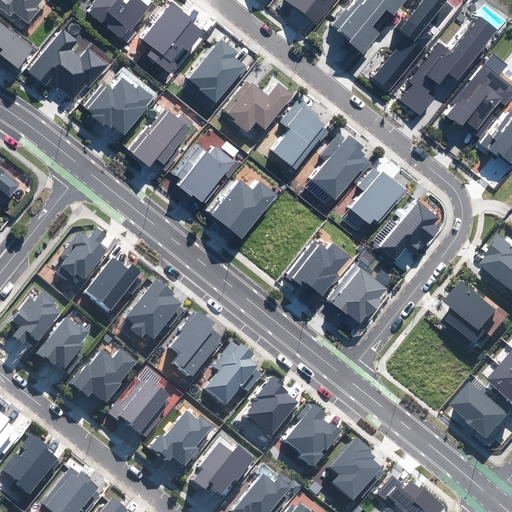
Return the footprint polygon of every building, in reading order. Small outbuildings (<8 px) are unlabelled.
[(0,0),(0,10),(22,28),(27,22),(29,23),(39,10),(36,7),(41,0),(0,0)] [(95,0),(93,3),(96,6),(90,13),(121,37),(128,28),(130,30),(153,2),(149,0),(130,0),(127,4),(121,0),(95,0)] [(335,0),(284,0),(316,25),(335,0)] [(346,40),(363,53),(378,33),(371,27),(386,8),(394,15),(405,0),(358,0),(350,12),(348,10),(335,25),(349,36),(346,40)] [(423,0),(400,30),(407,35),(373,78),(389,91),(433,36),(422,28),(444,0),(423,0)] [(172,3),(143,39),(154,47),(147,55),(170,72),(176,64),(171,60),(183,46),(187,50),(202,32),(190,22),(192,19),(172,3)] [(414,82),(400,101),(421,117),(437,97),(432,93),(447,74),(457,81),(497,29),(479,15),(452,50),(442,42),(412,80),(414,82)] [(0,55),(1,54),(18,68),(33,49),(0,23),(0,55)] [(63,29),(29,72),(45,85),(47,83),(56,90),(58,88),(73,100),(85,84),(89,87),(108,65),(88,50),(81,58),(70,50),(78,41),(63,29)] [(237,52),(221,40),(190,79),(201,88),(200,90),(216,102),(244,66),(233,58),(237,52)] [(494,53),(447,112),(458,121),(461,117),(469,124),(467,127),(478,135),(493,116),(487,112),(498,98),(505,103),(511,93),(511,85),(496,73),(505,61),(494,53)] [(103,84),(84,107),(94,115),(93,116),(103,125),(105,123),(111,128),(112,125),(124,134),(153,98),(139,86),(136,90),(122,79),(112,91),(103,84)] [(247,80),(223,110),(234,119),(233,120),(247,131),(255,121),(265,129),(292,95),(279,84),(268,97),(247,80)] [(318,115),(299,100),(281,122),(291,130),(274,151),(296,169),(320,139),(321,140),(330,130),(316,118),(318,115)] [(488,134),(480,144),(511,168),(511,109),(491,136),(488,134)] [(148,127),(130,150),(150,166),(155,159),(167,169),(180,152),(176,149),(191,130),(165,110),(150,129),(148,127)] [(346,139),(339,133),(321,156),(328,162),(312,181),(336,200),(352,180),(355,183),(370,163),(362,157),(365,154),(361,150),(363,147),(349,136),(346,139)] [(199,147),(176,175),(183,181),(179,186),(191,196),(193,194),(203,202),(225,173),(230,177),(239,165),(216,147),(209,155),(199,147)] [(0,189),(10,197),(20,184),(0,167),(0,189)] [(382,175),(374,168),(359,187),(366,192),(352,210),(370,224),(374,218),(379,222),(395,203),(397,204),(407,192),(383,173),(382,175)] [(219,201),(210,213),(242,239),(277,195),(260,182),(253,190),(241,180),(222,203),(219,201)] [(418,201),(380,247),(396,260),(406,246),(417,254),(438,228),(433,225),(439,218),(418,201)] [(65,260),(56,271),(68,280),(75,271),(84,278),(106,251),(99,245),(106,235),(97,228),(88,239),(80,233),(61,257),(65,260)] [(511,246),(498,235),(487,248),(490,250),(479,264),(511,289),(511,246)] [(328,250),(315,240),(286,277),(302,289),(307,283),(322,295),(338,276),(335,274),(349,256),(333,244),(328,250)] [(111,259),(85,292),(113,315),(139,282),(134,278),(138,273),(129,266),(126,270),(111,259)] [(386,289),(356,265),(329,299),(347,314),(348,313),(360,322),(367,314),(369,316),(381,301),(379,299),(386,289)] [(157,280),(127,318),(135,324),(131,329),(142,337),(145,333),(153,339),(166,324),(170,327),(183,310),(179,306),(181,304),(172,296),(174,294),(157,280)] [(494,309),(460,281),(444,302),(452,308),(440,324),(467,345),(471,340),(474,343),(484,330),(480,327),(494,309)] [(35,302),(30,298),(12,319),(21,326),(13,335),(23,343),(30,335),(37,340),(59,313),(51,306),(54,303),(53,303),(56,300),(44,291),(35,302)] [(214,324),(197,310),(182,329),(184,330),(172,345),(182,353),(176,362),(193,375),(223,338),(211,328),(214,324)] [(66,317),(37,353),(53,366),(56,362),(69,373),(83,355),(78,351),(82,346),(80,344),(89,332),(81,325),(79,328),(66,317)] [(238,348),(231,342),(223,353),(224,354),(215,366),(221,370),(207,388),(226,403),(241,384),(248,390),(261,374),(254,368),(257,365),(249,359),(253,354),(241,344),(238,348)] [(80,371),(71,382),(89,396),(92,391),(106,402),(121,384),(119,382),(136,361),(121,349),(113,359),(103,351),(91,366),(88,364),(82,372),(80,371)] [(511,350),(500,365),(511,375),(511,350)] [(511,375),(500,365),(486,380),(511,401),(511,375)] [(283,383),(273,376),(257,396),(260,399),(248,414),(273,434),(298,402),(287,394),(288,392),(281,386),(283,383)] [(119,400),(109,413),(118,420),(122,416),(147,436),(161,418),(159,416),(169,403),(165,400),(169,395),(149,379),(145,384),(141,381),(123,403),(119,400)] [(481,393),(469,383),(449,406),(466,420),(466,421),(485,438),(509,410),(484,389),(481,393)] [(302,456),(314,465),(341,432),(331,424),(330,425),(322,419),(326,414),(314,405),(312,408),(308,405),(297,419),(301,421),(287,439),(304,453),(302,456)] [(0,452),(1,451),(4,453),(19,436),(13,431),(15,429),(7,422),(9,420),(0,412),(0,452)] [(161,435),(152,446),(169,460),(173,456),(185,466),(198,448),(196,447),(212,426),(201,417),(198,421),(186,412),(165,438),(161,435)] [(48,449),(31,434),(22,445),(27,450),(20,457),(15,453),(1,470),(29,494),(58,459),(47,450),(48,449)] [(361,497),(385,471),(372,460),(374,457),(369,452),(371,449),(357,437),(331,467),(341,476),(334,483),(353,500),(358,494),(361,497)] [(204,468),(195,480),(206,489),(210,484),(224,496),(254,459),(238,446),(232,453),(220,443),(201,466),(204,468)] [(70,468),(42,502),(53,511),(77,511),(81,508),(85,511),(99,494),(95,491),(99,487),(81,472),(79,475),(70,468)] [(263,473),(233,510),(235,511),(278,511),(290,497),(285,494),(288,490),(293,494),(300,486),(282,471),(273,482),(263,473)] [(393,476),(378,493),(391,505),(395,501),(407,511),(438,511),(443,507),(425,490),(422,492),(410,481),(405,487),(393,476)] [(115,496),(100,511),(128,511),(131,509),(115,496)] [(292,505),(285,511),(312,511),(300,503),(296,508),(292,505)]
